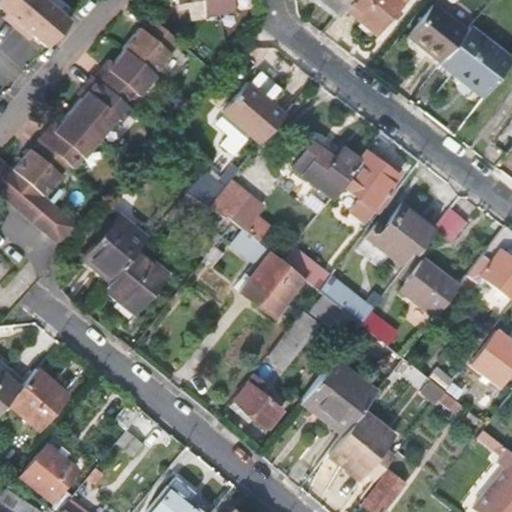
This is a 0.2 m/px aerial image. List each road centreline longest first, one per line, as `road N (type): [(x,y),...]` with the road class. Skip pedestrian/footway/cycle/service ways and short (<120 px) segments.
road 1 (residential): [(25,286),(298,511)]
road 2 (residential): [(272,0),(289,31),(511,204)]
road 3 (residential): [(110,0),(0,129)]
